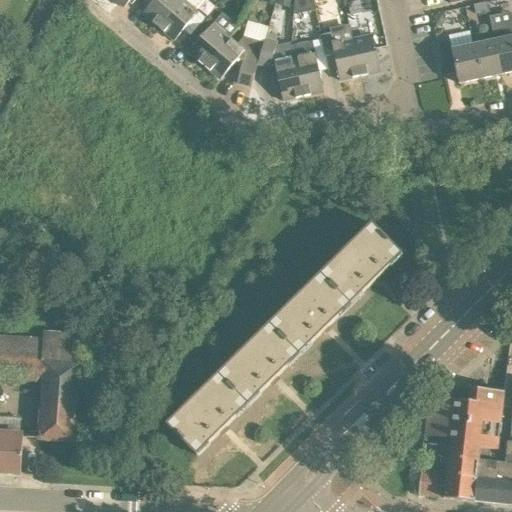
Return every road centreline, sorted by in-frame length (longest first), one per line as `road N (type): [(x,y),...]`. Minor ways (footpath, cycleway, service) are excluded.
road 1 (residential): [(94,5),(252,137),(407,109)]
road 2 (residential): [(204,511),(0,499)]
road 3 (tertiary): [(370,413),(511,266)]
road 4 (tertiary): [(370,413),(350,419),(255,511)]
road 5 (tertiary): [(286,511),(362,433),(370,413)]
